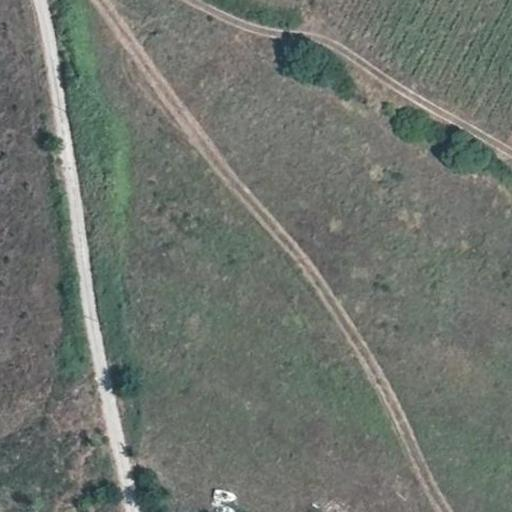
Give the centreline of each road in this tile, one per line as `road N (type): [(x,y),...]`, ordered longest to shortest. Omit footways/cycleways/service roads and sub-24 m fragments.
road 1 (track): [(103,0),(220,165),(317,281),(383,385),(446,511)]
road 2 (unclassified): [(131,511),(38,0)]
road 3 (track): [(511,155),(321,35),(237,23),(186,0)]
